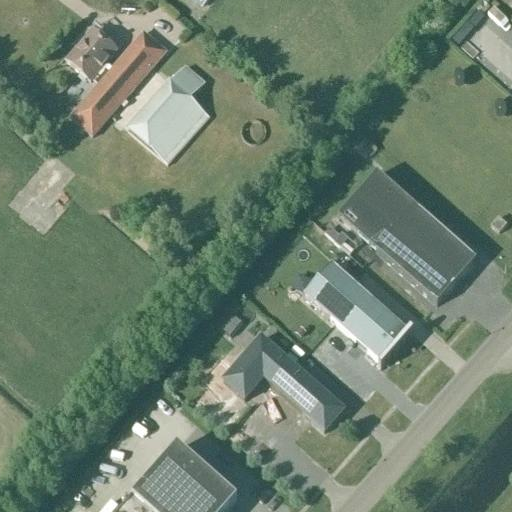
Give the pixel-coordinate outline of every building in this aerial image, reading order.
[(211,0),(188,0),(201,12),(211,0)] [(92,34),(65,64),(89,86),(91,84),(97,89),(69,122),(92,141),(110,119),(167,169),(208,122),(192,108),(203,87),(184,71),(170,86),(152,71),(167,55),(144,35),(112,72),(106,67),(116,55),(92,34)] [(436,309),(475,265),(376,178),(375,179),(379,183),(342,224),(339,221),(337,222),(436,309)] [(506,228),(498,221),(490,229),(498,236),(506,228)] [(406,338),(331,271),(304,301),(380,368),(377,371),(380,373),(412,337),(409,334),(406,338)] [(324,437),(343,415),(260,342),(222,386),(244,405),(263,383),(324,437)] [(229,511),(236,505),(177,452),(123,511),(229,511)] [(328,465),(288,452),(278,483),(298,490),(300,484),(319,491),(328,465)]
